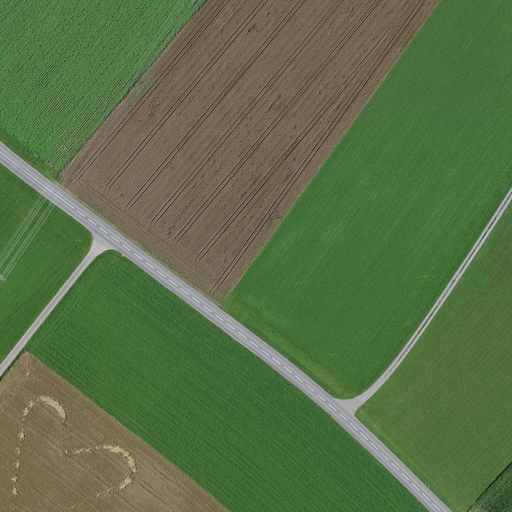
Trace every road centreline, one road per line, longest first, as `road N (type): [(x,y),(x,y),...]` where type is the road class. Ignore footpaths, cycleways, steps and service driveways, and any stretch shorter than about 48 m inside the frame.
road 1 (tertiary): [(441,511),(342,416),(0,150)]
road 2 (track): [(511,192),(407,349),(342,416)]
road 3 (track): [(0,371),(107,233)]
